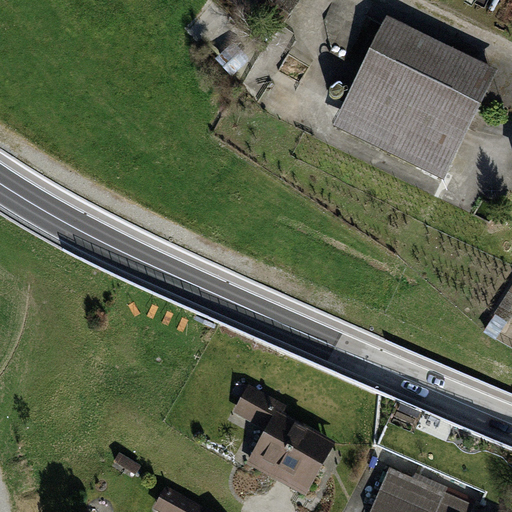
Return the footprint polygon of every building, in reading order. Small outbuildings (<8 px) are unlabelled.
[(274,31),(297,0),(232,0),(233,0),(274,31)] [(493,78),(385,26),(342,113),(385,134),(380,144),(423,165),(428,155),(449,166),(493,78)] [(511,312),(503,306),(497,315),(506,321),(511,312)] [(284,406),(252,388),(239,411),(271,429),(251,463),(303,492),(320,463),(313,460),(324,441),(278,415),(284,406)] [(139,467),(119,455),(115,461),(136,473),(139,467)] [(368,511),(470,511),(474,505),(390,467),(368,511)]
